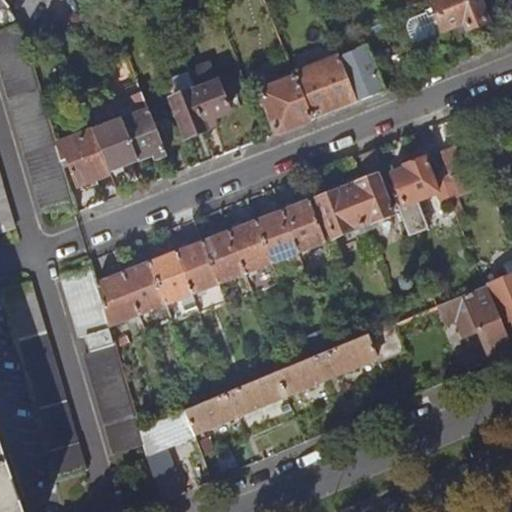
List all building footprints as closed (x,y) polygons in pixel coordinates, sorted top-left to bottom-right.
[(479,0),(434,0),(430,2),(436,16),(413,26),(410,30),(413,40),(421,43),(464,26),(467,33),(489,24),(479,0)] [(0,28),(17,22),(10,10),(0,12),(0,28)] [(386,19),(367,26),(371,37),(390,29),(386,19)] [(63,165),(56,143),(17,22),(0,28),(0,75),(44,214),(75,205),(63,165)] [(375,98),(383,94),(365,50),(340,60),(357,105),(375,98)] [(336,113),(357,105),(340,60),(296,77),(297,80),(314,122),(336,113)] [(199,92),(173,103),(187,140),(207,131),(205,125),(231,114),(212,65),(191,73),(199,92)] [(287,132),(314,122),(297,80),(262,94),(278,135),(287,132)] [(155,164),(168,159),(142,93),(128,100),(135,119),(123,124),(138,164),(153,158),(155,164)] [(111,175),(138,164),(123,124),(120,118),(90,130),(111,175)] [(76,190),(111,175),(90,130),(56,143),(63,165),(76,190)] [(449,173),(464,167),(457,147),(441,153),(449,173)] [(348,190),(364,229),(394,217),(379,179),(386,176),(376,150),(360,157),(370,181),(348,190)] [(418,204),(439,196),(440,195),(439,191),(426,161),(391,176),(396,187),(390,188),(411,240),(429,232),(418,204)] [(459,199),(474,193),(464,167),(449,173),(454,185),(459,199)] [(0,180),(0,235),(15,232),(0,180)] [(451,202),(459,199),(454,185),(439,191),(440,195),(439,196),(444,209),(452,206),(451,202)] [(334,241),(364,229),(348,190),(318,201),(334,241)] [(310,204),(283,215),(298,255),(326,244),(310,204)] [(273,265),(298,255),(283,215),(257,225),(273,265)] [(247,276),(273,265),(257,225),(231,236),(247,276)] [(220,286),(247,276),(231,236),(204,246),(220,286)] [(193,296),(220,286),(204,246),(202,241),(192,245),(193,250),(177,257),(193,296)] [(198,310),(193,296),(177,257),(151,267),(166,307),(174,325),(189,319),(187,314),(198,310)] [(140,317),(166,307),(151,267),(124,278),(140,317)] [(142,433),(111,329),(99,287),(94,272),(64,281),(81,339),(87,337),(91,353),(86,356),(115,456),(118,455),(146,447),(142,433)] [(511,349),(511,276),(486,288),(486,290),(511,349)] [(111,329),(140,317),(124,278),(99,287),(111,329)] [(30,285),(1,293),(57,481),(85,473),(30,285)] [(491,365),(511,356),(511,349),(486,290),(465,298),(491,365)] [(377,360),(379,364),(405,353),(395,329),(369,339),(377,360)] [(195,436),(377,360),(369,339),(365,341),(336,353),(312,363),(310,363),(287,373),(286,373),(259,385),(232,396),(206,406),(178,418),(157,426),(164,443),(193,431),(195,436)] [(287,373),(310,363),(305,350),(282,359),(287,373)] [(397,405),(387,383),(373,390),(382,411),(397,405)] [(297,420),(304,437),(327,426),(319,411),(297,420)] [(0,511),(21,511),(0,449),(0,511)]
